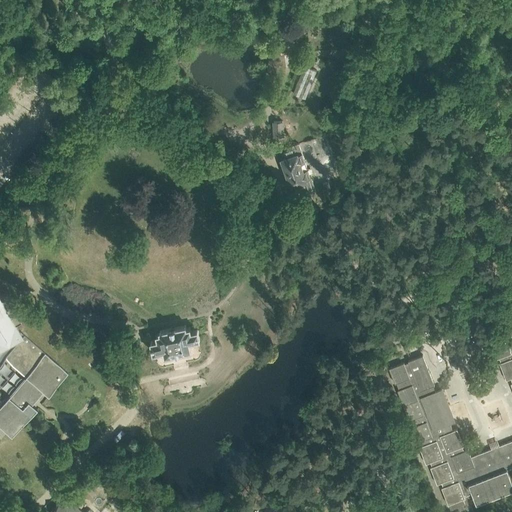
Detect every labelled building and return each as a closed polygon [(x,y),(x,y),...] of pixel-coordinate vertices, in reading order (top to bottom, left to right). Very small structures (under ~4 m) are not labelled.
[(305,65),(294,92),(306,97),(317,69),(305,65)] [(283,137),(283,121),(274,121),(274,137),(283,137)] [(311,178),(302,153),(299,143),(289,146),(291,149),(284,152),(286,158),(282,159),(291,185),(304,181),(307,190),(315,187),(311,178)] [(0,342),(20,331),(14,322),(21,318),(6,292),(0,294),(0,342)] [(471,317),(474,326),(484,322),(480,313),(471,317)] [(153,352),(155,352),(164,350),(165,355),(166,355),(169,356),(173,355),(175,353),(181,352),(184,353),(188,352),(190,350),(191,349),(189,341),(200,339),(198,329),(191,331),(190,327),(186,328),(186,325),(160,331),(160,333),(157,334),(157,339),(151,341),(153,352)] [(388,329),(391,338),(400,335),(396,326),(388,329)] [(442,389),(436,391),(423,355),(407,361),(408,363),(404,364),(403,362),(390,368),(396,384),(397,384),(399,390),(398,390),(403,404),(409,419),(411,419),(414,425),(412,426),(418,441),(419,441),(421,445),(420,446),(426,463),(430,461),(432,466),(431,466),(437,483),(442,481),(443,486),(442,487),(448,503),(451,509),(465,503),(463,498),(465,497),(464,495),(472,492),(476,503),(511,489),(511,481),(507,469),(511,466),(511,336),(511,334),(508,327),(499,331),(498,327),(479,334),(483,346),(489,343),(495,359),(499,357),(501,362),(500,362),(506,379),(511,377),(511,380),(511,382),(511,383),(511,385),(511,440),(471,456),(468,449),(464,450),(462,446),(464,445),(457,428),(453,430),(450,422),(454,420),(442,389)] [(25,375),(0,404),(0,428),(11,438),(37,409),(31,404),(43,391),(48,395),(68,372),(24,335),(5,358),(25,375)] [(64,496),(51,511),(93,511),(89,508),(85,511),(83,511),(72,502),(64,496)] [(413,511),(410,503),(388,511),(413,511)]
